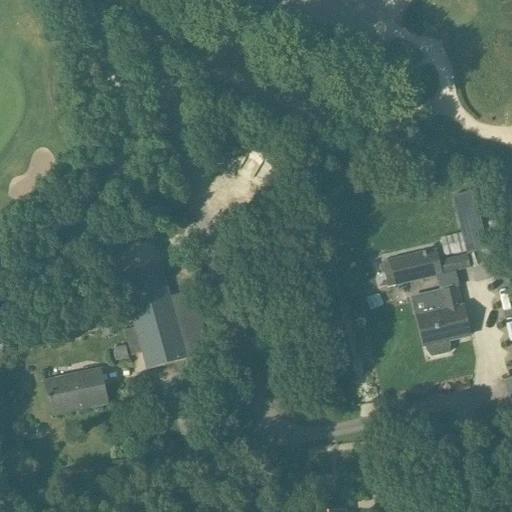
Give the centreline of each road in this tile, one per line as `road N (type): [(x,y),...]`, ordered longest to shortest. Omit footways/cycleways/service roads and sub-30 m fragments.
road 1 (unclassified): [(271,443),(176,151),(151,23),(135,0)]
road 2 (unclassified): [(271,443),(4,492)]
road 3 (unclassified): [(443,413),(271,443)]
